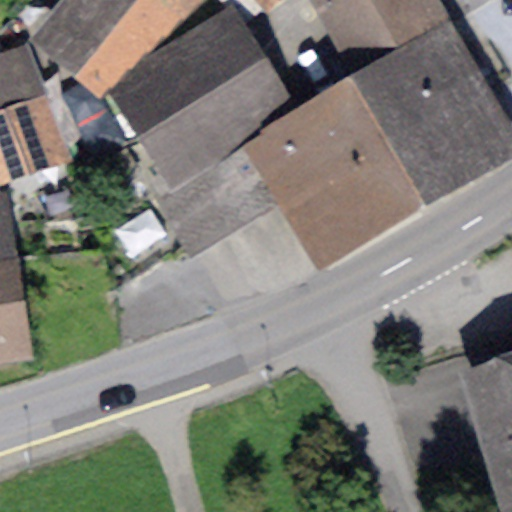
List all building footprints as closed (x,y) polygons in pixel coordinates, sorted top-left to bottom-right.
[(89,0),(55,43),(111,89),(202,0),(89,0)] [(352,84),(353,86),(367,112),(451,61),(417,0),(330,0),(320,6),(362,78),(352,84)] [(294,117),(231,14),(111,89),(175,191),(294,117)] [(0,122),(41,105),(37,98),(35,99),(11,53),(0,58),(0,122)] [(474,101),(451,61),(367,112),(417,198),(499,150),(472,103),(474,101)] [(367,112),(353,86),(164,199),(193,249),(224,231),(218,221),(279,186),(319,254),(417,198),(367,112)] [(0,122),(0,158),(1,158),(8,176),(67,154),(41,105),(0,122)] [(0,354),(16,352),(0,238),(0,354)] [(143,336),(194,309),(169,261),(118,289),(143,336)] [(511,376),(479,387),(511,493),(511,376)]
